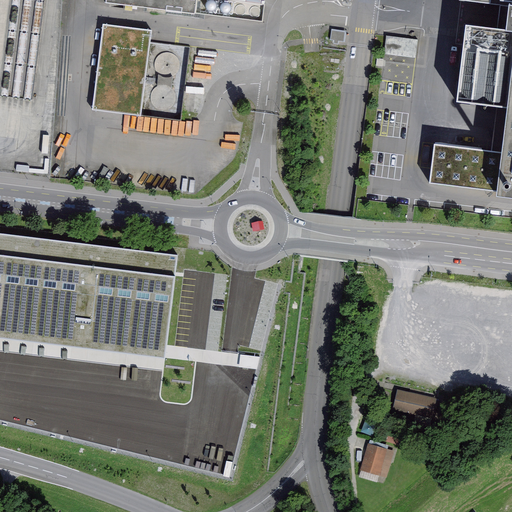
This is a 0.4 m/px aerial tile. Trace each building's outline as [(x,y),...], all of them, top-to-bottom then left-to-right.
[(106,0),(106,3),(220,17),(221,9),(255,13),(256,0),(106,0)] [(511,0),(463,0),(463,1),(509,6),(506,30),(466,25),(456,102),(507,108),(502,151),(434,143),(429,183),(498,191),(497,195),(511,197),(511,0)] [(332,31),(331,40),(334,40),(334,43),(338,44),(339,41),(343,42),(344,33),(332,31)] [(386,36),(384,54),(416,58),(418,39),(386,36)] [(110,75),(108,92),(134,95),(136,78),(110,75)] [(0,233),(0,325),(167,346),(167,345),(178,255),(0,233)] [(0,325),(0,338),(165,359),(165,358),(167,346),(0,325)] [(240,355),(238,367),(257,369),(260,357),(240,355)] [(435,399),(398,391),(394,408),(431,416),(435,399)] [(379,445),(370,442),(362,469),(378,474),(386,449),(379,447),(379,445)]
